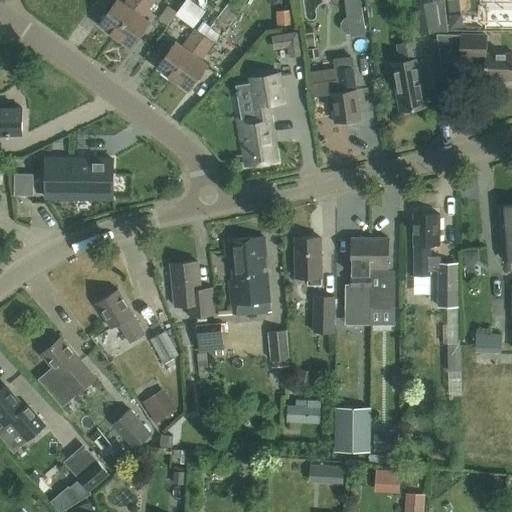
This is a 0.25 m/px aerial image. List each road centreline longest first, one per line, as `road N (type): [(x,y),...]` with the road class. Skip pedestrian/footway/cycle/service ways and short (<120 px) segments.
road 1 (tertiary): [(220,203),(511,132)]
road 2 (unclassified): [(220,203),(176,141),(0,13)]
road 3 (tertiary): [(0,275),(51,241),(220,203)]
